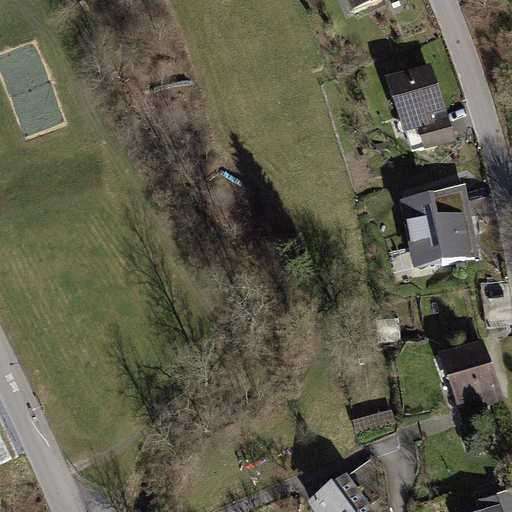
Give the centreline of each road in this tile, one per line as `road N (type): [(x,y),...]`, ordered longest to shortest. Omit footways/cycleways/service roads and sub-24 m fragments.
road 1 (residential): [(448,0),(493,122),(511,207)]
road 2 (residential): [(70,511),(0,360)]
